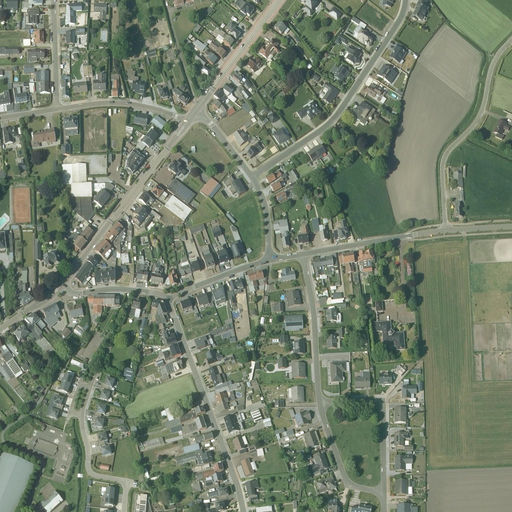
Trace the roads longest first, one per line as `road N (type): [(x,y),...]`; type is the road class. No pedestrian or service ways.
road 1 (residential): [(405,0),(337,114),(251,177)]
road 2 (residential): [(167,298),(242,511)]
road 3 (unclassified): [(511,40),(489,74),(477,120),(444,155),(445,231)]
road 4 (secondary): [(60,285),(186,123)]
road 5 (residential): [(382,491),(381,401),(319,403)]
road 6 (residential): [(319,403),(302,254)]
road 7 (secondary): [(194,111),(279,0)]
road 8 (residential): [(57,109),(115,102),(186,123)]
road 9 (residential): [(382,491),(347,484),(319,403)]
